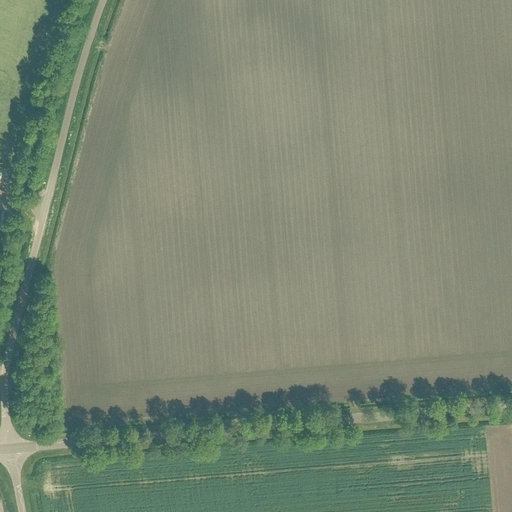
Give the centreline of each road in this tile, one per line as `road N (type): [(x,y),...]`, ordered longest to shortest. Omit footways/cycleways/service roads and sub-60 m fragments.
road 1 (tertiary): [(10,445),(511,404)]
road 2 (unclassified): [(10,445),(7,358),(103,0)]
